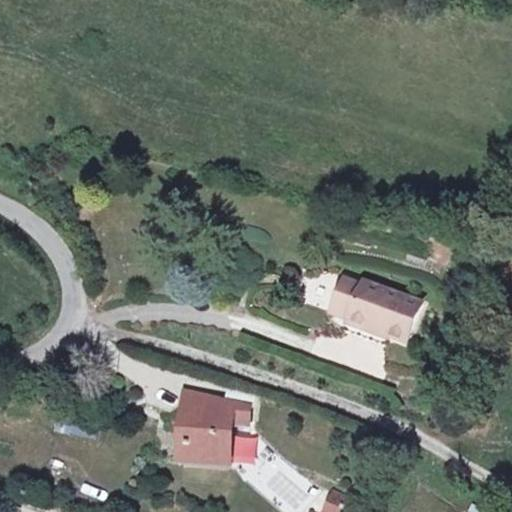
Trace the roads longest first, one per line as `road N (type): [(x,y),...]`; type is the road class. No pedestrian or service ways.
road 1 (residential): [(66,323),(285,380),(426,441),(511,495)]
road 2 (tertiary): [(0,204),(62,263),(66,323)]
